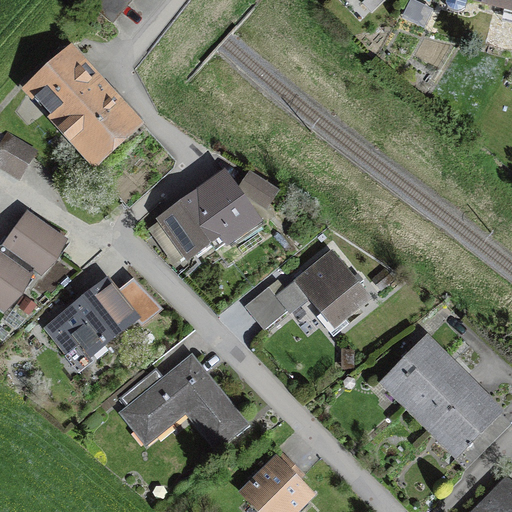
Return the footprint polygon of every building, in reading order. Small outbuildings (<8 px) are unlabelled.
[(91,0),(88,3),(110,22),(128,0),(91,0)] [(465,10),(467,0),(474,0),(487,3),(487,0),(447,0),(446,5),(451,11),(460,13),(465,10)] [(511,0),(487,0),(487,3),(511,9),(511,0)] [(105,99),(67,56),(32,86),(67,125),(61,130),(90,163),(96,158),(97,159),(140,120),(114,92),(105,99)] [(8,137),(0,149),(0,164),(18,176),(33,153),(8,137)] [(276,192),(250,176),(240,191),(265,208),(276,192)] [(152,230),(173,261),(187,251),(190,255),(224,230),(232,240),(256,223),(240,200),(238,202),(222,180),(152,230)] [(0,297),(9,303),(35,268),(41,273),(63,242),(27,216),(5,245),(9,250),(4,256),(0,253),(0,297)] [(245,307),(264,331),(288,311),(290,314),(309,298),(334,329),(370,300),(332,253),(277,298),(269,288),(245,307)] [(373,281),(380,290),(393,280),(386,271),(373,281)] [(107,281),(47,329),(67,355),(80,345),(89,356),(137,318),(107,281)] [(145,320),(156,311),(133,281),(121,290),(145,320)] [(409,406),(451,364),(427,339),(384,382),(409,406)] [(130,411),(126,414),(137,428),(144,423),(154,434),(171,420),(167,416),(183,403),(217,446),(242,425),(191,362),(160,387),(150,375),(120,399),(130,411)] [(451,364),(409,406),(433,431),(476,389),(451,364)] [(476,389),(433,431),(458,456),(479,435),(500,414),(476,389)] [(479,435),(490,446),(511,424),(500,414),(479,435)] [(479,435),(458,456),(455,459),(465,470),(490,446),(479,435)] [(282,459),(246,494),(263,511),(292,511),(308,496),(287,474),(292,469),(282,459)] [(511,511),(511,484),(510,486),(504,480),(471,511),(511,511)]
